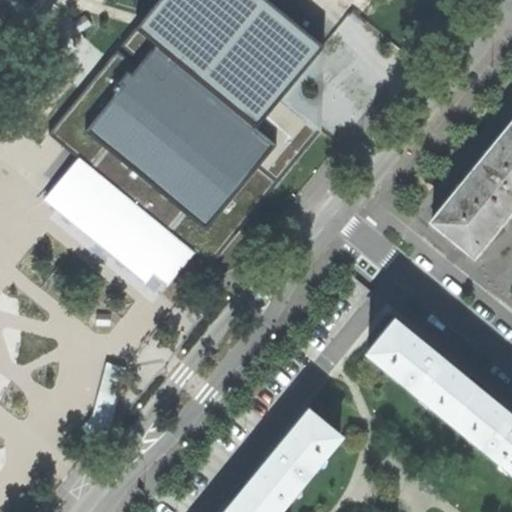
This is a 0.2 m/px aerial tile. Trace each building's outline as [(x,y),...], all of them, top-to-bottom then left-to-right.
[(170,232),(180,240),(209,264),(277,182),(257,166),(272,148),(152,49),(137,68),(118,52),(51,133),(78,156),(90,166),(107,145),(187,210),(170,232)] [(430,220),(472,254),(511,206),(511,122),(470,172),(430,220)] [(146,282),(180,240),(170,232),(187,210),(107,145),(90,166),(78,156),(44,198),(93,238),(146,282)] [(0,183),(0,200),(8,191),(0,183)] [(369,352),(449,417),(474,387),(444,361),(445,358),(438,352),(431,347),(429,349),(394,321),(369,352)] [(93,425),(108,429),(125,367),(109,363),(93,425)] [(449,417),(511,467),(511,413),(510,412),(508,414),(474,387),(449,417)] [(268,511),(273,511),(337,435),(307,411),(278,445),(276,443),(271,450),(267,454),(269,456),(242,490),(268,511)] [(268,511),(242,490),(223,511),(268,511)]
